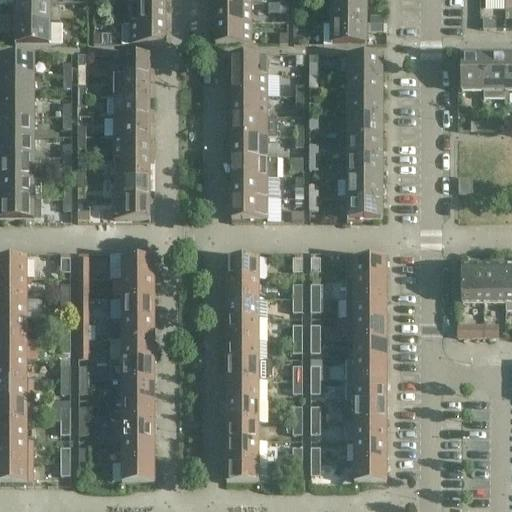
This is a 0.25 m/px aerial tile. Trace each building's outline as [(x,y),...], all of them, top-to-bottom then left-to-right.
[(50,27),(50,6),(15,6),(15,27),(50,27)] [(102,17),(102,6),(94,6),(94,17),(102,17)] [(166,27),(166,6),(130,6),(130,27),(166,27)] [(251,27),(251,7),(215,7),(215,27),(251,27)] [(288,17),(288,7),(280,7),(280,17),(288,17)] [(366,27),(366,7),(331,7),(331,27),(366,27)] [(0,26),(11,27),(11,19),(0,18),(0,26)] [(496,32),(496,23),(483,23),(483,32),(496,32)] [(0,34),(11,35),(11,27),(0,26),(0,34)] [(50,48),(50,27),(15,27),(15,48),(50,48)] [(166,47),(166,27),(130,27),(130,48),(166,47)] [(251,48),(251,27),(215,27),(215,48),(251,48)] [(366,27),(331,27),(323,27),(323,48),(366,48),(366,27)] [(102,48),(102,37),(94,37),(94,48),(102,48)] [(288,47),(288,37),(280,37),(280,47),(288,47)] [(303,48),(303,43),(298,39),(293,39),(293,48),(303,48)] [(0,80),(34,80),(34,58),(0,58),(0,80)] [(86,69),(86,58),(78,58),(78,69),(86,69)] [(150,79),(150,59),(151,59),(151,58),(114,58),(114,79),(150,79)] [(267,79),(267,58),(231,58),(231,79),(267,79)] [(303,69),(303,58),(295,58),(295,69),(303,69)] [(382,79),(382,58),(347,58),(347,79),(382,79)] [(483,94),(483,58),(460,58),(461,94),(483,94)] [(505,102),(505,94),(505,58),(483,58),(483,94),(483,102),(505,102)] [(72,80),(72,67),(64,67),(64,80),(72,80)] [(317,79),(317,67),(309,67),(309,79),(317,79)] [(150,100),(150,79),(114,79),(114,100),(150,100)] [(267,100),(267,79),(231,79),(231,100),(267,100)] [(317,92),(317,79),(309,79),(309,92),(317,92)] [(382,100),(382,79),(347,79),(347,100),(382,100)] [(0,100),(34,101),(34,80),(0,80),(0,100)] [(72,94),(72,80),(64,80),(64,94),(72,94)] [(0,120),(34,120),(34,101),(0,100),(0,120)] [(150,100),(114,100),(108,100),(108,120),(114,120),(150,120),(150,100)] [(267,120),(267,100),(231,100),(231,120),(267,120)] [(382,120),(382,100),(347,100),(347,120),(382,120)] [(72,120),(72,108),(63,108),(64,120),(72,120)] [(317,120),(317,108),(309,108),(309,120),(317,120)] [(0,140),(34,141),(34,120),(0,120),(0,140)] [(72,133),(72,120),(64,120),(63,133),(72,133)] [(150,141),(150,120),(114,120),(114,141),(150,141)] [(267,140),(267,120),(231,120),(231,140),(267,140)] [(317,133),(317,120),(309,120),(309,133),(317,133)] [(382,141),(382,120),(347,120),(347,141),(382,141)] [(483,134),(483,125),(471,125),(471,134),(483,134)] [(496,134),(496,125),(483,125),(483,134),(496,134)] [(0,161),(34,161),(34,141),(0,140),(0,161)] [(267,162),(267,140),(231,140),(231,162),(267,162)] [(150,161),(150,141),(114,141),(114,161),(150,161)] [(382,161),(382,141),(347,141),(347,161),(382,161)] [(317,161),(317,148),(309,148),(309,161),(317,161)] [(72,161),(72,149),(63,149),(63,161),(72,161)] [(0,181),(34,182),(34,161),(0,161),(0,181)] [(72,174),(72,161),(63,161),(63,174),(72,174)] [(150,181),(150,161),(114,161),(114,181),(150,181)] [(317,174),(317,161),(309,161),(309,174),(317,174)] [(382,181),(382,161),(347,161),(347,181),(382,181)] [(267,181),(267,162),(231,162),(231,181),(267,181)] [(303,174),(303,162),(292,162),(292,174),(303,174)] [(34,182),(0,181),(0,201),(34,202),(42,202),(42,182),(34,182)] [(150,202),(150,181),(114,181),(114,202),(150,202)] [(267,202),(267,181),(231,181),(231,202),(267,202)] [(382,202),(382,181),(347,181),(347,202),(382,202)] [(472,197),(472,182),(459,182),(459,197),(472,197)] [(72,202),(72,189),(63,189),(63,202),(72,202)] [(317,202),(317,189),(309,189),(309,202),(317,202)] [(0,223),(34,223),(34,202),(0,201),(0,223)] [(72,215),(72,202),(63,202),(63,215),(72,215)] [(150,222),(150,202),(114,202),(114,223),(151,223),(151,222),(150,222)] [(267,223),(267,202),(231,202),(231,223),(267,223)] [(317,214),(317,202),(309,202),(309,214),(317,214)] [(382,223),(382,202),(347,202),(347,223),(382,223)] [(70,276),(70,257),(61,257),(61,276),(70,276)] [(386,282),(386,262),(361,262),(361,257),(350,257),(350,282),(354,282),(386,282)] [(0,281),(27,282),(27,261),(0,261),(0,281)] [(88,276),(88,261),(79,261),(79,276),(88,276)] [(154,282),(154,270),(154,261),(122,261),(122,282),(154,282)] [(267,282),(267,262),(226,262),(226,282),(259,282),(267,282)] [(302,276),(302,262),(293,262),(293,276),(302,276)] [(320,276),(320,262),(311,262),(311,276),(320,276)] [(484,306),(484,269),(473,269),(466,266),(461,266),(461,306),(484,306)] [(505,306),(505,266),(501,266),(495,269),(484,269),(484,306),(505,306)] [(0,302),(27,302),(27,282),(0,281),(0,302)] [(154,302),(154,282),(122,282),(122,302),(154,302)] [(259,302),(259,282),(226,282),(226,302),(259,302)] [(386,302),(386,282),(354,282),(354,302),(386,302)] [(70,302),(70,288),(61,288),(61,302),(70,302)] [(88,302),(88,288),(79,288),(79,302),(88,302)] [(302,302),(302,288),(293,288),(293,302),(302,302)] [(320,302),(320,288),(311,288),(311,302),(320,302)] [(31,301),(30,317),(41,317),(41,301),(31,301)] [(0,322),(27,323),(27,302),(0,302),(0,322)] [(70,316),(70,302),(61,302),(61,316),(70,316)] [(88,316),(88,302),(79,302),(79,316),(88,316)] [(154,323),(154,312),(154,302),(122,302),(122,323),(154,323)] [(267,323),(267,302),(259,302),(226,302),(226,323),(267,323)] [(302,316),(302,302),(293,302),(293,316),(302,316)] [(320,316),(320,302),(311,302),(311,316),(320,316)] [(386,323),(386,302),(354,302),(354,323),(386,323)] [(0,343),(27,343),(27,323),(0,322),(0,343)] [(154,343),(154,323),(122,323),(122,343),(154,343)] [(267,343),(267,323),(226,323),(226,343),(267,343)] [(386,343),(386,323),(354,323),(354,343),(386,343)] [(70,343),(70,329),(61,329),(61,343),(70,343)] [(88,343),(88,329),(79,329),(79,343),(88,343)] [(302,343),(302,329),(293,329),(293,343),(302,343)] [(320,343),(320,329),(311,329),(311,343),(320,343)] [(484,342),(484,329),(458,329),(458,341),(484,342)] [(498,342),(498,329),(484,329),(484,342),(498,342)] [(0,363),(27,364),(27,343),(0,343),(0,363)] [(70,357),(70,343),(61,343),(61,357),(70,357)] [(88,357),(88,343),(79,343),(79,357),(88,357)] [(154,364),(154,344),(154,343),(122,343),(122,364),(154,364)] [(267,364),(267,343),(226,343),(226,364),(259,364),(267,364)] [(302,357),(302,343),(293,343),(293,357),(302,357)] [(320,357),(320,343),(311,343),(311,357),(320,357)] [(386,364),(386,343),(354,343),(354,364),(386,364)] [(0,383),(27,384),(27,364),(0,363),(0,383)] [(154,384),(154,364),(122,364),(122,384),(154,384)] [(259,384),(259,364),(226,364),(226,384),(259,384)] [(386,384),(386,364),(354,364),(346,364),(346,384),(386,384)] [(70,384),(70,370),(61,370),(61,384),(70,384)] [(88,384),(88,370),(79,370),(79,384),(88,384)] [(302,384),(302,370),(293,370),(293,384),(302,384)] [(320,384),(320,370),(311,370),(311,384),(320,384)] [(33,384),(27,384),(0,383),(0,404),(33,404),(33,384)] [(70,398),(70,384),(61,384),(61,398),(70,398)] [(88,398),(88,384),(79,384),(79,398),(88,398)] [(154,404),(154,392),(154,384),(122,384),(122,404),(154,404)] [(267,404),(267,384),(259,384),(226,384),(226,404),(267,404)] [(302,398),(302,384),(293,384),(293,398),(302,398)] [(320,398),(320,384),(311,384),(311,398),(320,398)] [(386,404),(386,384),(346,384),(346,404),(354,404),(386,404)] [(33,425),(33,404),(0,404),(0,424),(27,425),(33,425)] [(154,425),(154,404),(122,404),(122,425),(154,425)] [(267,425),(267,404),(226,404),(226,425),(259,425),(267,425)] [(386,425),(386,404),(354,404),(354,425),(386,425)] [(70,425),(70,411),(61,411),(61,425),(70,425)] [(88,425),(88,411),(79,411),(79,425),(88,425)] [(302,425),(302,411),(293,411),(293,425),(302,425)] [(320,425),(320,411),(311,411),(311,425),(320,425)] [(0,445),(27,445),(27,425),(0,424),(0,445)] [(70,439),(70,425),(61,425),(61,439),(70,439)] [(88,439),(88,425),(79,425),(79,439),(88,439)] [(154,445),(154,433),(154,425),(122,425),(114,425),(114,445),(122,445),(154,445)] [(259,445),(259,425),(226,425),(226,445),(259,445)] [(302,439),(302,425),(293,425),(293,439),(302,439)] [(320,439),(320,425),(311,425),(311,439),(320,439)] [(386,445),(386,425),(354,425),(354,445),(386,445)] [(0,465),(33,466),(33,445),(27,445),(0,445),(0,465)] [(154,466),(154,445),(122,445),(122,466),(154,466)] [(267,466),(267,445),(259,445),(226,445),(226,466),(259,466),(267,466)] [(386,466),(386,445),(354,445),(354,466),(386,466)] [(70,466),(70,451),(61,451),(61,466),(70,466)] [(302,465),(302,451),(293,451),(293,465),(302,465)] [(320,465),(320,451),(311,451),(311,465),(320,465)] [(88,466),(88,452),(79,452),(79,466),(88,466)] [(0,486),(33,486),(33,466),(0,465),(0,486)] [(302,479),(302,465),(293,465),(293,479),(302,479)] [(320,479),(320,466),(320,465),(311,465),(311,479),(320,479)] [(70,480),(70,466),(61,466),(61,480),(70,480)] [(88,480),(88,466),(79,466),(79,480),(88,480)] [(155,486),(154,474),(154,466),(122,466),(122,486),(155,486)] [(259,486),(259,466),(226,466),(226,486),(259,486)] [(386,486),(386,466),(354,466),(354,486),(386,486)]
